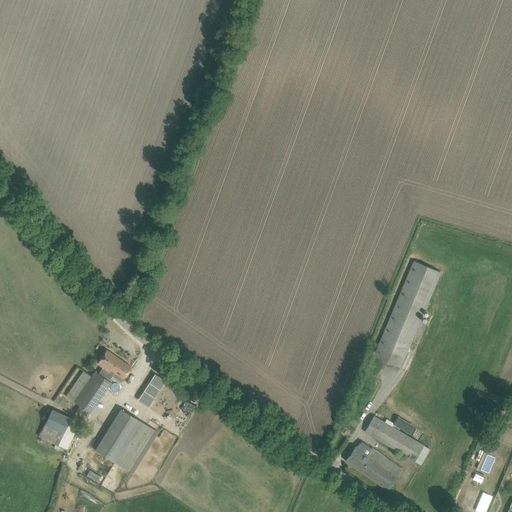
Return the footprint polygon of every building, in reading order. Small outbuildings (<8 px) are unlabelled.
[(401,368),(441,272),(412,261),(377,347),(374,346),(370,355),(401,368)] [(94,371),(73,401),(84,409),(90,413),(111,383),(109,381),(112,375),(122,361),(119,359),(107,350),(101,358),(97,363),(103,367),(98,374),(94,371)] [(121,382),(126,376),(132,367),(122,361),(112,375),(121,382)] [(149,405),(159,387),(165,379),(155,373),(139,399),(149,405)] [(506,409),(510,401),(504,398),(501,406),(506,409)] [(185,400),(180,410),(184,412),(189,402),(185,400)] [(51,409),(38,437),(55,444),(54,448),(59,450),(61,446),(67,449),(80,422),(51,409)] [(133,473),(158,432),(120,409),(95,450),(133,473)] [(373,417),(365,431),(415,461),(424,446),(407,436),(414,426),(398,416),(398,417),(391,427),(373,417)] [(402,469),(373,449),(360,440),(346,461),(388,490),(402,469)]
